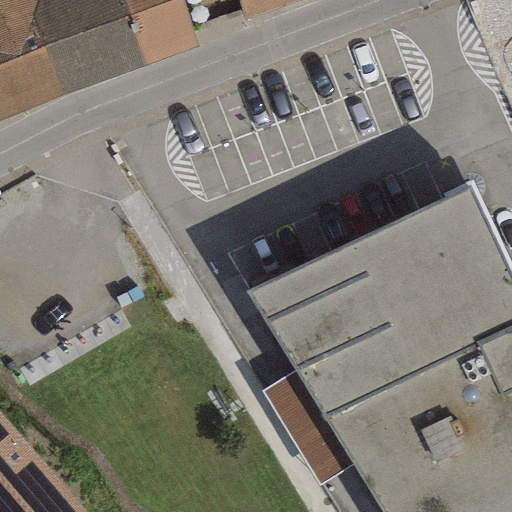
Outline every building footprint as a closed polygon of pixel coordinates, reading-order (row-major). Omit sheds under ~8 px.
[(34,0),(0,0),(0,120),(63,96),(27,24),(34,0)] [(117,0),(34,0),(27,24),(63,96),(140,66),(117,0)] [(117,0),(140,66),(195,47),(190,31),(179,0),(117,0)] [(236,0),(179,0),(190,31),(240,13),(236,0)] [(236,0),(240,13),(243,23),(300,0),(236,0)] [(511,0),(465,0),(463,1),(511,132),(511,0)] [(321,414),(511,325),(511,281),(469,189),(246,295),(321,414)] [(511,511),(511,325),(321,414),(383,511),(511,511)] [(83,511),(0,416),(0,511),(83,511)]
